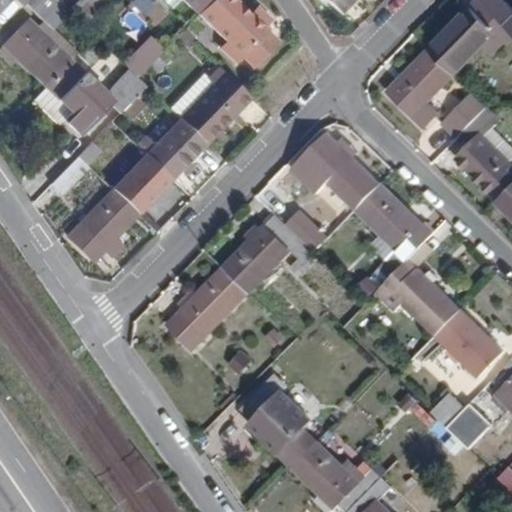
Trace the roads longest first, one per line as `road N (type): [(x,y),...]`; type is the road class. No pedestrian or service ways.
road 1 (residential): [(334,91),(89,332)]
road 2 (residential): [(334,91),(511,262)]
road 3 (residential): [(89,332),(211,511)]
road 4 (residential): [(0,203),(89,332)]
